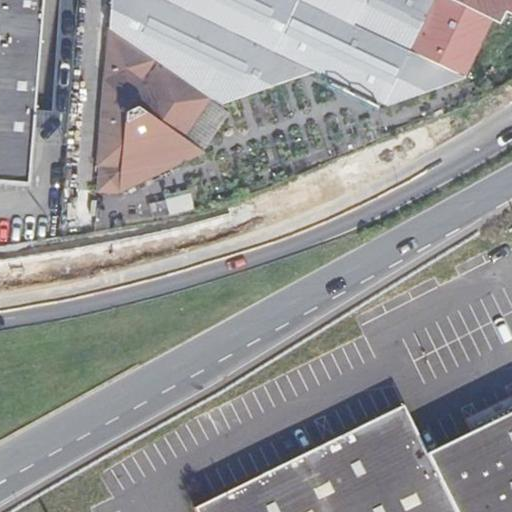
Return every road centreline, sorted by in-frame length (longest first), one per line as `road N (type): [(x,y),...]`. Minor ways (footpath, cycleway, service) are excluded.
road 1 (primary): [(511,125),(308,228),(110,291),(0,314)]
road 2 (primary): [(0,494),(238,360),(276,309)]
road 3 (primary): [(0,465),(276,309)]
road 4 (primary): [(276,309),(511,180)]
